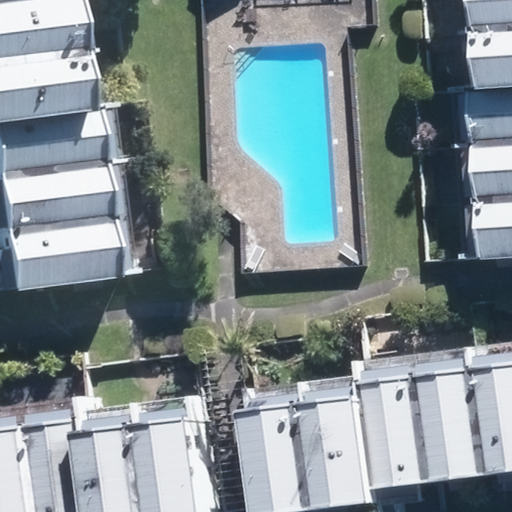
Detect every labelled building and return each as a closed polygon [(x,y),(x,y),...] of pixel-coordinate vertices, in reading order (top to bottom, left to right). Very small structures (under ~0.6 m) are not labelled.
[(69,0),(25,0),(0,3),(0,48),(74,39),(69,0)] [(511,0),(502,0),(504,24),(511,23),(511,0)] [(76,52),(0,62),(0,114),(83,102),(76,52)] [(511,93),(495,95),(499,137),(511,135),(511,93)] [(91,108),(0,122),(0,169),(98,154),(91,108)] [(511,148),(497,150),(500,193),(511,191),(511,148)] [(93,166),(0,179),(0,224),(100,210),(93,166)] [(511,202),(501,203),(505,255),(511,254),(511,202)] [(102,220),(0,235),(0,252),(6,289),(111,272),(102,220)] [(511,357),(262,390),(277,503),(511,473),(511,357)] [(0,424),(0,511),(234,511),(220,397),(0,424)]
